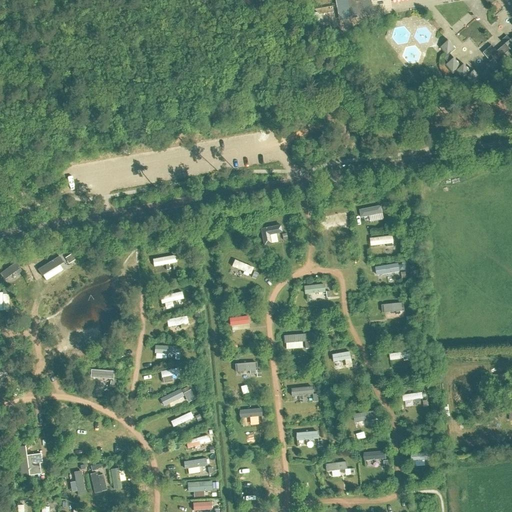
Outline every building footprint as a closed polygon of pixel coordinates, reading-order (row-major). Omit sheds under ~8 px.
[(370,0),(345,0),(349,19),(373,15),(370,0)] [(511,38),(503,46),(506,49),(507,48),(511,52),(511,0),(510,0),(511,2),(511,38)] [(375,24),(375,38),(387,38),(388,24),(375,24)] [(456,49),(448,41),(440,48),(447,57),(444,59),(448,63),(445,66),(452,74),(455,72),(462,80),(465,78),(473,87),(481,80),(486,85),(495,77),(493,75),(501,68),(495,61),(507,51),(503,46),(496,51),(492,46),(483,53),(490,62),(485,66),(487,69),(479,76),(474,71),(471,73),(464,64),(461,67),(450,54),(456,49)] [(355,251),(378,250),(378,242),(355,243),(355,251)] [(68,264),(74,260),(71,255),(65,258),(68,264)] [(235,279),(237,270),(217,264),(214,272),(235,279)] [(361,282),(390,276),(388,266),(359,272),(361,282)] [(309,289),(287,290),(288,301),(310,299),(309,289)] [(387,317),(386,308),(368,309),(368,318),(387,317)] [(169,319),(149,320),(150,329),(169,328),(169,319)] [(212,321),(213,329),(232,328),(231,320),(212,321)] [(290,349),(290,339),(272,340),(273,350),(290,349)] [(317,369),(335,364),(333,356),(315,361),(317,369)] [(220,368),(221,377),(240,376),(239,367),(220,368)] [(143,380),(162,378),(161,371),(143,373),(143,380)] [(492,376),(493,397),(503,396),(502,383),(506,383),(506,375),(492,376)] [(149,406),(167,400),(164,393),(146,400),(149,406)] [(245,411),(223,412),(223,423),(245,422),(245,411)] [(152,422),(156,430),(176,421),(173,413),(152,422)] [(358,415),(343,418),(345,427),(360,425),(358,415)] [(168,444),(170,452),(188,447),(185,439),(168,444)] [(25,447),(17,448),(21,477),(41,474),(39,461),(41,461),(40,454),(26,456),(25,447)] [(170,473),(190,470),(189,462),(169,465),(170,473)] [(314,468),(314,476),(331,476),(331,467),(314,468)] [(184,495),(184,486),(172,486),(172,495),(184,495)]
